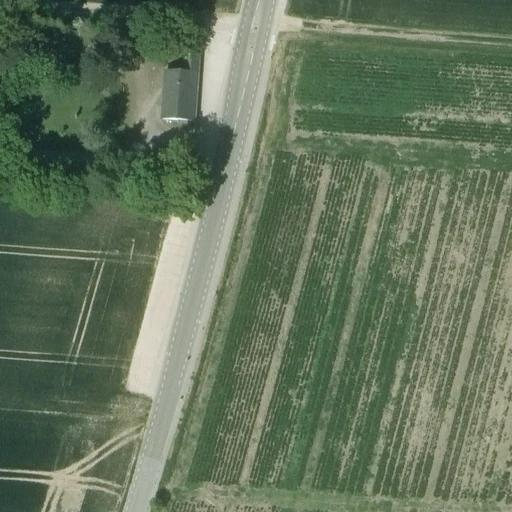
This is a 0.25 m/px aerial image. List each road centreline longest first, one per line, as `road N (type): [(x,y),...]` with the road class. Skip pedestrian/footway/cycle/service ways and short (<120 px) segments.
road 1 (tertiary): [(260,0),(136,511)]
road 2 (track): [(256,18),(511,34)]
road 3 (track): [(256,18),(20,0)]
